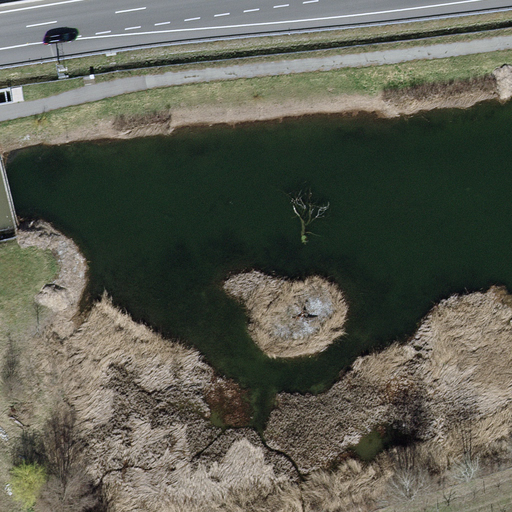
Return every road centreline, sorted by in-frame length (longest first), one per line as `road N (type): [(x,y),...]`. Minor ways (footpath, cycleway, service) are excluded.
road 1 (track): [(0,111),(178,74),(511,34)]
road 2 (motorway): [(0,31),(202,0)]
